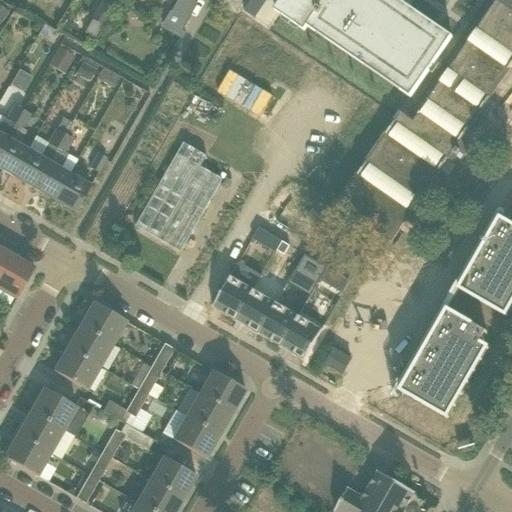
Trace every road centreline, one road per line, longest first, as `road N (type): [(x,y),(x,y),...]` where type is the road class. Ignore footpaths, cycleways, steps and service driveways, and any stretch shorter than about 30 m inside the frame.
road 1 (residential): [(511,143),(347,420)]
road 2 (residential): [(274,380),(60,258)]
road 3 (residential): [(202,511),(274,380)]
road 4 (residential): [(473,491),(347,420)]
road 5 (residential): [(0,362),(60,258)]
